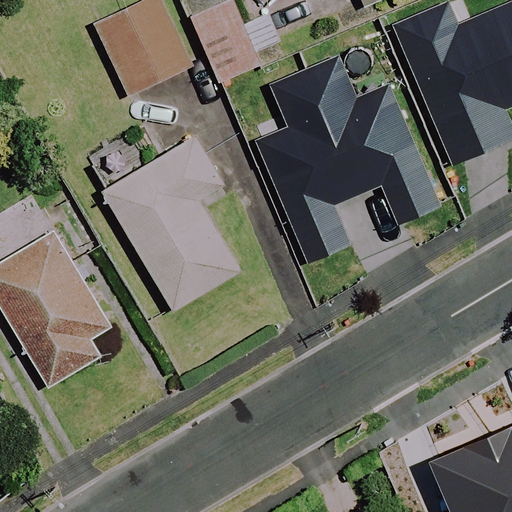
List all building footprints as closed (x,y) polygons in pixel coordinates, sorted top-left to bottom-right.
[(199,65),(168,0),(154,0),(100,25),(133,96),(199,65)] [(511,57),(511,39),(488,0),(476,0),(361,68),(418,165),(497,118),(475,79),(511,57)] [(243,24),(234,1),(196,16),(222,82),(263,65),(258,52),(284,42),(272,13),(243,24)] [(400,171),(360,102),(298,137),(337,207),(400,171)] [(225,185),(198,138),(144,170),(126,139),(89,161),(177,310),(246,269),(203,198),(225,185)] [(112,325),(60,232),(0,265),(0,297),(51,387),(99,360),(87,339),(112,325)] [(511,436),(462,454),(481,507),(511,495),(511,436)]
